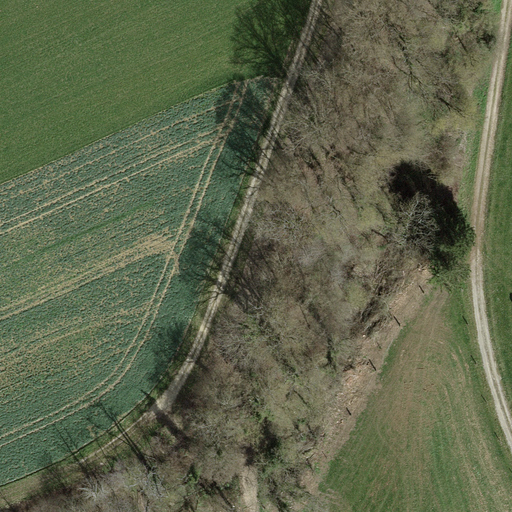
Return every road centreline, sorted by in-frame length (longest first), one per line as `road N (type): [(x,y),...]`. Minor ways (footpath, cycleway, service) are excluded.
road 1 (track): [(318,0),(189,373),(101,457)]
road 2 (track): [(508,0),(477,256),(480,315),(511,437)]
